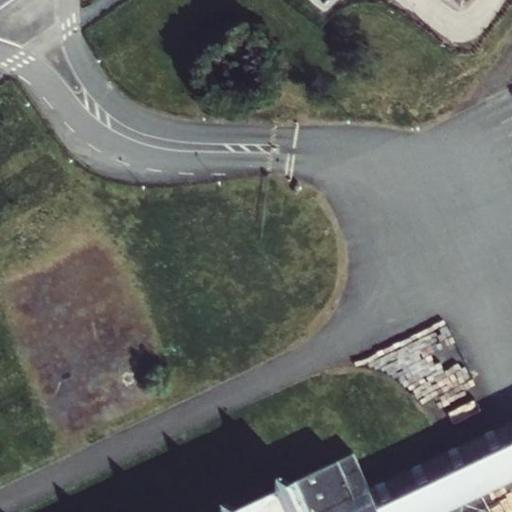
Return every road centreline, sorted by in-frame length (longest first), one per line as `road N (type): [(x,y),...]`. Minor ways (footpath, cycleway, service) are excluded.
road 1 (track): [(80,466),(55,405),(88,289)]
road 2 (track): [(0,80),(115,0)]
